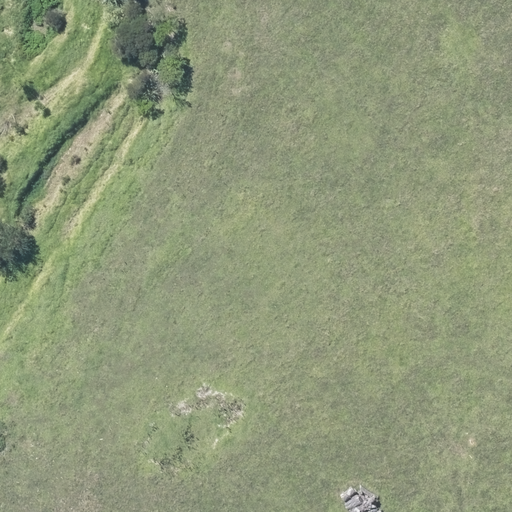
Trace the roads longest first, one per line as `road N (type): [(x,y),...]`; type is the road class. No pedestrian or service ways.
road 1 (unknown): [(345,0),(466,183)]
road 2 (unknown): [(511,249),(466,183),(511,131)]
